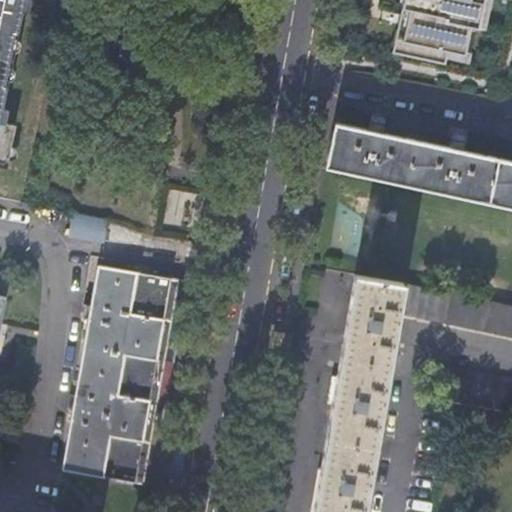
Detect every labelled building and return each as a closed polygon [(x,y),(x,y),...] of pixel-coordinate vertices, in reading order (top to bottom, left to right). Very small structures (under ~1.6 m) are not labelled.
[(0,0),(0,166),(10,169),(19,126),(9,124),(12,110),(7,109),(11,87),(7,87),(18,34),(22,35),(26,13),(31,14),(33,0),(0,0)] [(404,0),(393,53),(446,64),(447,58),(449,51),(465,54),(466,51),(471,26),(477,27),(478,27),(483,0),(404,0)] [(483,0),(478,27),(484,28),(490,0),(483,0)] [(449,51),(447,58),(470,63),(472,52),(466,51),(465,54),(449,51)] [(511,163),(458,152),(459,145),(448,143),(447,150),(416,143),(381,136),(382,129),(372,127),(370,134),(335,126),(326,170),(511,209),(511,163)] [(75,211),(73,233),(106,237),(108,215),(75,211)] [(84,313),(83,320),(88,322),(75,398),(69,397),(68,404),(67,410),(73,411),(62,473),(135,486),(143,448),(157,450),(165,408),(150,406),(171,280),(97,267),(90,308),(85,307),(84,313)] [(511,339),(511,307),(416,289),(415,289),(355,278),(341,360),(314,511),(364,511),(399,318),(511,339)] [(453,404),(511,413),(511,382),(447,372),(442,402),(453,404)]
